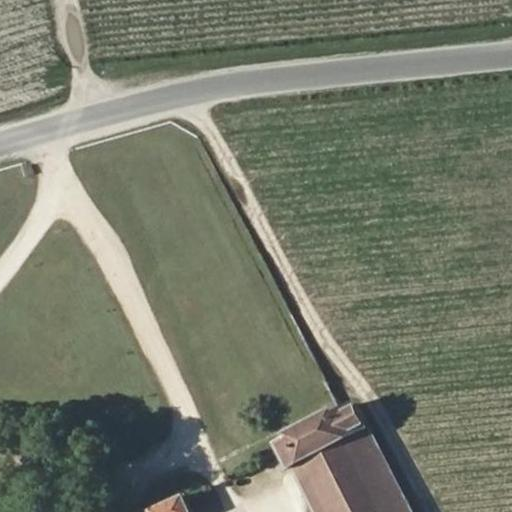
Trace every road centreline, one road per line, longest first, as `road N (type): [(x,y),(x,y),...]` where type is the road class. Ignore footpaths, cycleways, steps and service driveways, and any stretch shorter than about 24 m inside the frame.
road 1 (tertiary): [(0,153),(313,88),(511,65)]
road 2 (unknown): [(195,436),(177,458),(121,480),(0,495)]
